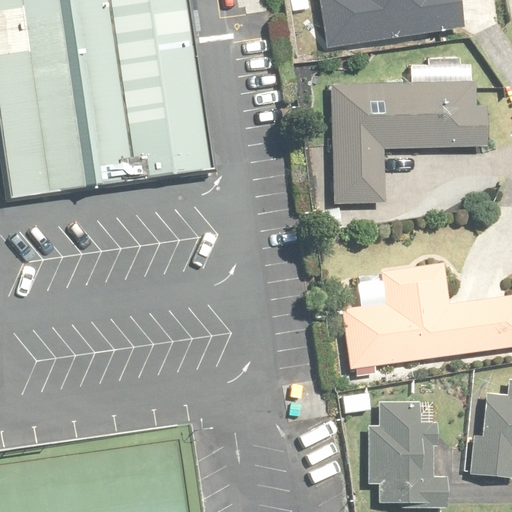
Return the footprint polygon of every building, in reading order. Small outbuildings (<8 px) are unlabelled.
[(0,0),(0,185),(175,159),(150,0),(0,0)] [(426,1),(407,3),(406,0),(314,0),(315,12),(285,15),(290,72),(412,62),(411,52),(431,50),(426,1)] [(446,104),(339,105),(339,108),(295,107),(293,228),(351,228),(351,176),(447,175),(446,104)] [(415,289),(346,292),(347,323),(306,328),(314,397),(363,392),(363,385),(494,369),(487,310),(417,318),(415,289)] [(369,414),(367,396),(341,399),(343,416),(369,414)] [(452,417),(450,456),(436,455),(432,504),(485,508),(487,479),(508,480),(509,458),(511,458),(511,406),(476,402),(474,419),(452,417)] [(349,435),(334,434),(330,511),(417,511),(421,468),(403,467),(404,445),(389,444),(390,421),(349,420),(349,435)]
